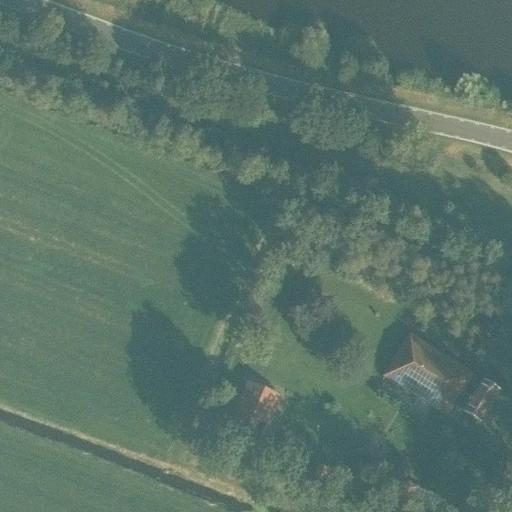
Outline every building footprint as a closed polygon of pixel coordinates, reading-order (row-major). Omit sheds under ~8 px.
[(453,407),(463,414),(480,423),(498,392),(482,383),(472,400),(462,393),(472,376),(409,336),(383,378),(446,418),(453,407)] [(267,428),(279,400),(248,387),(228,434),(246,442),(255,422),(267,428)] [(402,482),(392,510),(396,511),(409,511),(418,489),(418,488),(402,482)] [(418,489),(409,511),(436,511),(441,498),(418,489)] [(383,497),(380,504),(389,508),(392,500),(383,497)]
